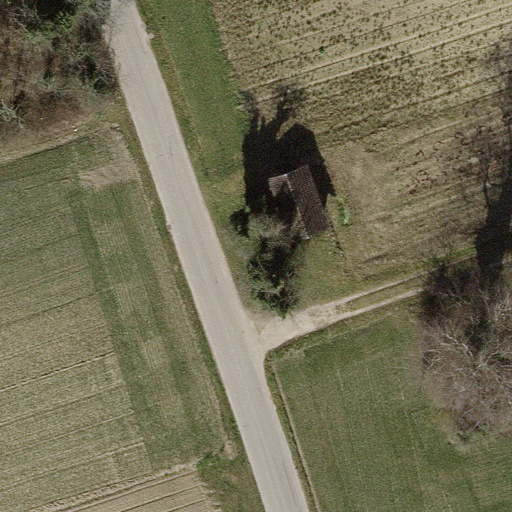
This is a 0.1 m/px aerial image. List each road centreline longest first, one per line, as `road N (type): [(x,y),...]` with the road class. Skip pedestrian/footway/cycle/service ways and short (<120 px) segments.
road 1 (unclassified): [(286,511),(114,0)]
road 2 (track): [(511,256),(235,343)]
